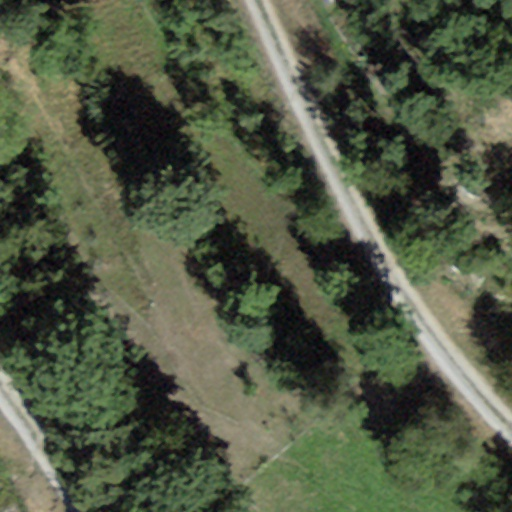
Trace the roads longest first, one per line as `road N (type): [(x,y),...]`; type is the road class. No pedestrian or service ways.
road 1 (track): [(511,417),(367,244),(255,0)]
road 2 (track): [(72,511),(0,394)]
